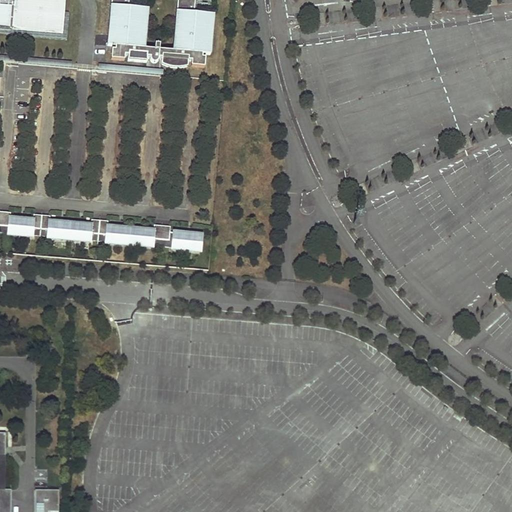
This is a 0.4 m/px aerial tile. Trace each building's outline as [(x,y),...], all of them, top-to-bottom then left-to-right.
[(0,0),(0,29),(61,35),(64,0),(0,0)] [(191,0),(177,0),(173,52),(159,50),(159,45),(155,44),(154,50),(144,49),(148,10),(131,8),(132,1),(129,0),(128,0),(111,0),(107,46),(115,46),(115,50),(112,50),(111,60),(124,61),(124,56),(128,56),(127,61),(146,63),(147,57),(150,58),(150,59),(154,63),(158,59),(158,58),(162,59),(161,64),(176,68),(187,67),(188,61),(191,61),(191,67),(204,68),(205,58),(202,58),(202,54),(210,55),(214,15),(197,14),(198,6),(194,6),(194,4),(195,0),(191,0)] [(71,63),(14,58),(15,47),(9,46),(9,57),(0,56),(0,61),(19,64),(46,66),(59,67),(71,68),(71,63)] [(98,65),(98,70),(99,71),(111,72),(124,73),(137,74),(151,75),(162,76),(162,71),(98,65)] [(0,212),(0,232),(8,233),(8,235),(32,237),(32,235),(48,237),(47,238),(90,242),(90,241),(105,242),(105,243),(152,247),(152,246),(172,248),(172,249),(200,252),(202,235),(173,233),(173,234),(170,234),(170,227),(154,226),(153,231),(107,227),(108,222),(91,220),(91,226),(89,226),(49,222),(50,216),(33,215),(33,221),(10,219),(10,213),(0,212)] [(0,511),(10,511),(11,490),(5,490),(0,490),(0,456),(5,456),(5,433),(0,433),(0,511)] [(35,490),(34,511),(58,511),(59,491),(35,490)]
